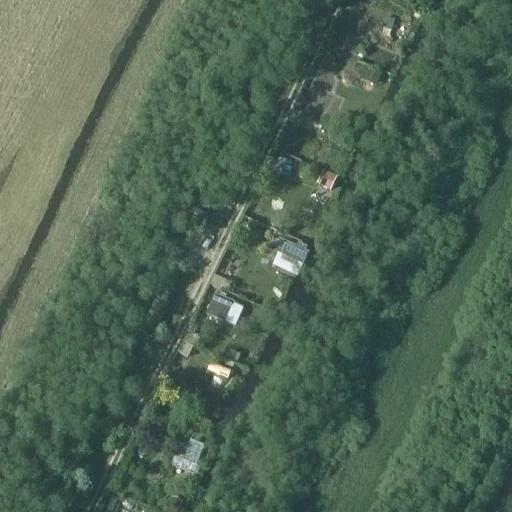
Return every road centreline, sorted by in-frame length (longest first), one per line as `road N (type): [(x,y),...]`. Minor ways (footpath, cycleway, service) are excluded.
road 1 (track): [(339,0),(98,511)]
road 2 (track): [(511,153),(340,511)]
